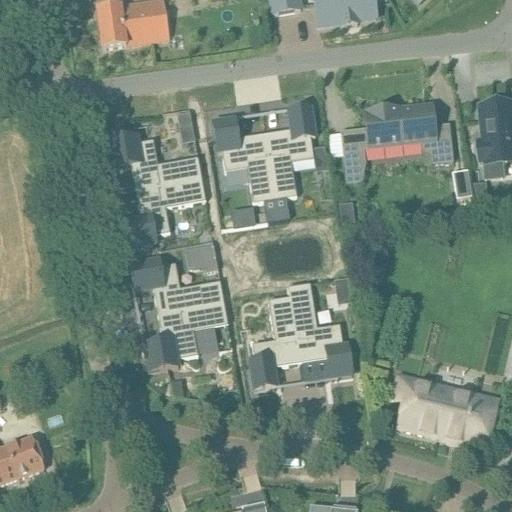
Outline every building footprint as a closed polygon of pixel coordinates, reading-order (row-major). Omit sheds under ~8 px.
[(297,0),(269,0),(270,1),(272,17),(299,12),(297,0)] [(376,22),(372,0),(312,0),(317,31),(341,28),(341,31),(357,28),(357,25),(376,22)] [(168,43),(168,38),(163,4),(97,13),(103,53),(168,43)] [(511,106),(478,110),(481,144),(478,145),(480,166),(483,165),(484,168),(502,166),(511,165),(511,106)] [(432,111),(399,114),(402,149),(420,147),(421,152),(429,169),(453,166),(449,128),(434,130),(432,111)] [(291,135),(264,139),(275,205),(285,204),(297,202),(291,167),(314,164),(310,143),(315,142),(310,112),(296,115),(290,116),(288,116),(288,117),(291,135)] [(365,167),(364,153),(402,149),(399,114),(398,113),(365,117),(366,118),(364,118),(366,133),(340,136),(346,188),(361,186),(365,167)] [(190,118),(178,120),(180,132),(192,130),(190,118)] [(227,126),(213,128),(217,157),(221,157),(225,177),(247,174),(253,209),(275,205),(264,139),(237,143),(235,125),(234,124),(233,125),(227,126)] [(137,141),(107,146),(110,163),(111,170),(112,173),(131,170),(135,196),(202,185),(198,163),(157,170),(153,145),(138,148),(137,141)] [(466,175),(453,177),(456,197),(470,195),(466,175)] [(140,223),(121,227),(122,230),(123,237),(126,253),(156,248),(155,241),(170,238),(165,214),(205,206),(202,185),(135,196),(140,223)] [(288,225),(285,204),(275,205),(278,227),(288,225)] [(278,227),(275,205),(264,207),(267,228),(278,227)] [(350,208),(339,210),(342,227),(353,225),(350,208)] [(213,249),(199,252),(202,272),(203,278),(218,275),(213,249)] [(159,265),(129,270),(132,287),(133,294),(134,297),(135,297),(153,294),(158,320),(224,308),(220,287),(180,294),(175,269),(160,272),(159,265)] [(347,283),(334,285),(335,295),(349,293),(347,283)] [(310,289),(288,292),(290,302),(300,369),(327,365),(330,384),(332,383),(338,382),(352,380),(347,350),(343,351),(339,330),(317,333),(310,289)] [(254,365),(250,365),(254,395),(268,393),(274,392),(276,392),(273,373),(300,369),(290,302),(268,306),(274,346),(252,349),(254,365)] [(144,350),(144,351),(144,354),(146,361),(148,377),(178,372),(177,365),(198,361),(193,336),(228,330),(224,308),(158,320),(163,347),(144,350)] [(181,386),(171,388),(173,400),(183,401),(181,386)] [(398,432),(402,433),(485,453),(496,407),(410,386),(398,432)] [(0,489),(43,473),(32,443),(0,454),(0,489)]
